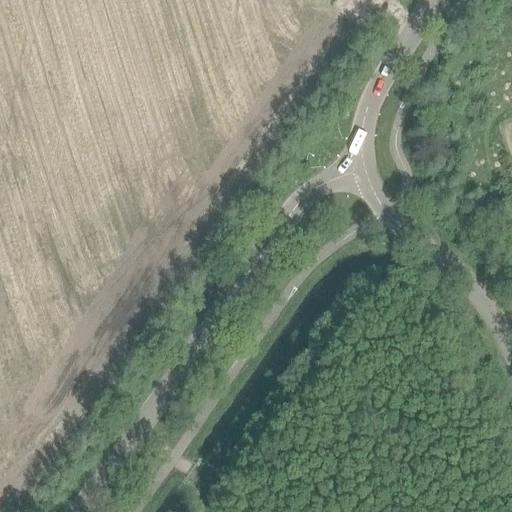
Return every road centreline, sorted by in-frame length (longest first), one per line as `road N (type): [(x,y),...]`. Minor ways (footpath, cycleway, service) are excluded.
road 1 (tertiary): [(79,511),(299,201),(363,170)]
road 2 (unclassified): [(511,354),(462,272),(386,211),(363,170)]
road 3 (tertiary): [(363,170),(359,136),(373,87),(437,0)]
